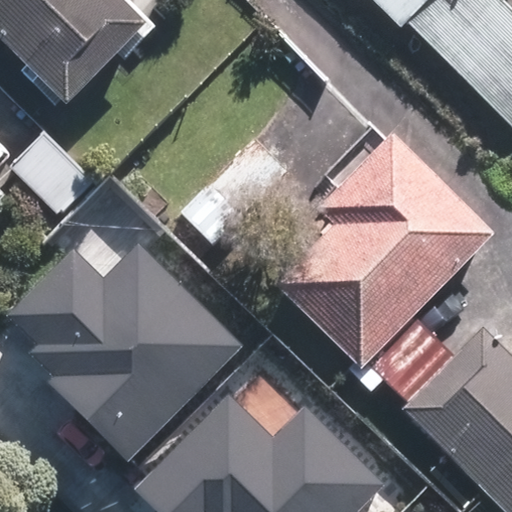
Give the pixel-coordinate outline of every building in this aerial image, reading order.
[(0,0),(0,42),(70,111),(121,58),(126,63),(158,31),(126,0),(0,0)] [(370,0),(404,34),(409,30),(511,130),(511,10),(505,4),(508,0),(370,0)] [(92,182),(45,133),(9,168),(56,217),(92,182)] [(360,373),(366,367),(409,408),(403,414),(503,511),(511,511),(511,356),(486,331),(456,361),(413,319),(494,239),(394,141),(320,214),(336,230),(276,290),(360,373)] [(256,142),(181,213),(214,247),(288,176),(256,142)] [(239,353),(135,249),(103,281),(73,251),(8,316),(36,344),(31,349),(58,377),(52,383),(129,461),(239,353)] [(231,394),(135,488),(158,511),(359,511),(385,487),(304,406),(273,437),(231,394)]
